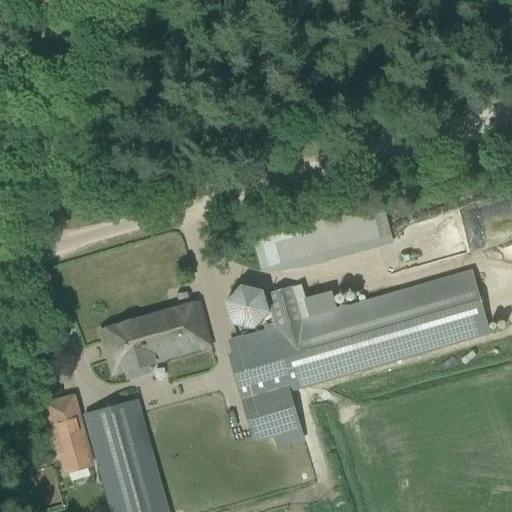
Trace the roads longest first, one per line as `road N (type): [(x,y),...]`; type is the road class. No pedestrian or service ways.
road 1 (track): [(104,236),(511,121)]
road 2 (unclassified): [(0,270),(100,0)]
